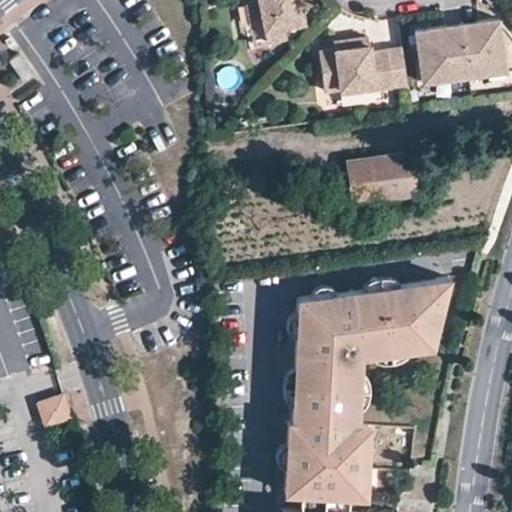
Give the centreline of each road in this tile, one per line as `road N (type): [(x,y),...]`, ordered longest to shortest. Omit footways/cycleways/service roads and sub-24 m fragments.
road 1 (residential): [(0,157),(67,281),(132,511)]
road 2 (tertiary): [(468,511),(511,283)]
road 3 (unknown): [(37,511),(11,391)]
